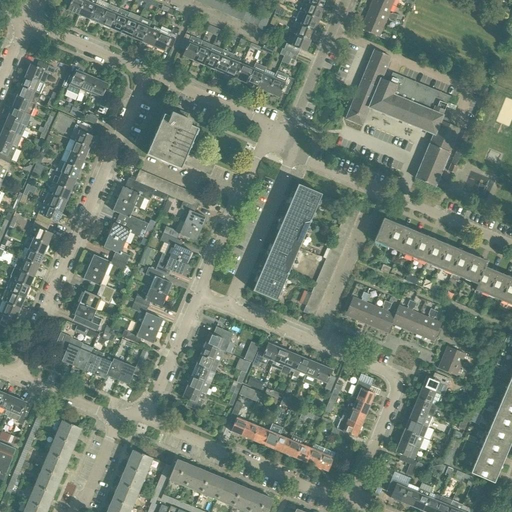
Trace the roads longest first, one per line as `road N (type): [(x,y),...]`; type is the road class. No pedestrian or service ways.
road 1 (residential): [(15,377),(146,73)]
road 2 (residential): [(351,502),(401,376),(318,343)]
road 3 (residential): [(351,502),(155,422),(148,411)]
road 4 (residential): [(199,295),(260,146),(279,138)]
road 5 (residential): [(318,343),(382,190)]
road 6 (residential): [(227,306),(291,154)]
road 7 (residential): [(279,138),(347,0)]
road 8 (residential): [(279,138),(263,123),(146,73)]
road 9 (residential): [(511,245),(382,190)]
road 10 (residential): [(146,73),(27,20)]
road 11 (residential): [(148,411),(199,295)]
